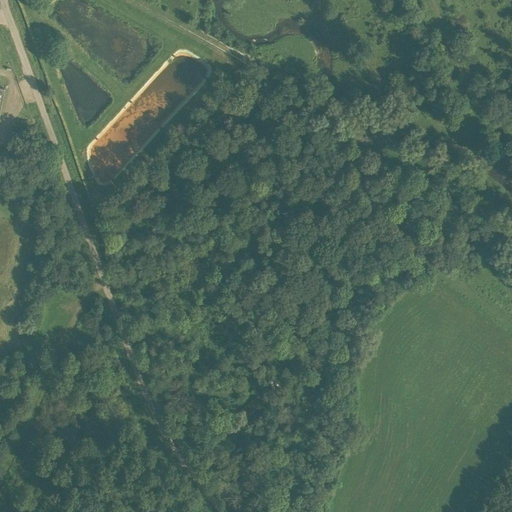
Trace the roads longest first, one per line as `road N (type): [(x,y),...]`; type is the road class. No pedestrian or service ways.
road 1 (unclassified): [(224,511),(192,477),(138,377),(1,0)]
road 2 (track): [(511,132),(483,111),(434,0)]
